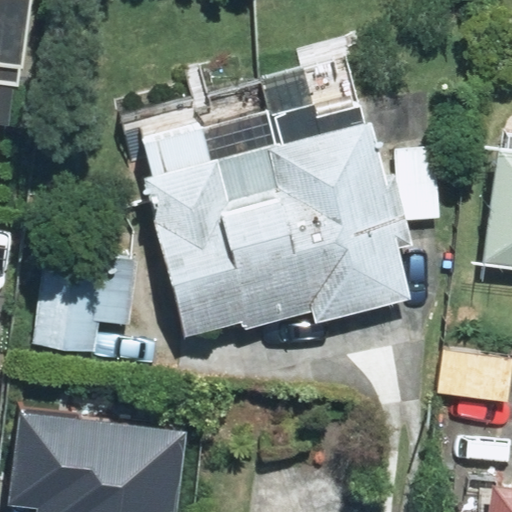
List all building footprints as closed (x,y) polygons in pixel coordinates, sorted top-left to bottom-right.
[(0,0),(0,63),(23,65),(26,0),(0,0)] [(375,179),(337,51),(117,116),(133,171),(123,174),(170,332),(229,314),(233,329),(292,312),(297,331),(405,299),(390,249),(408,243),(388,175),(375,179)] [(511,132),(497,131),(495,152),(487,151),(474,259),(511,263),(511,132)] [(88,319),(124,323),(131,260),(37,249),(27,341),(85,348),(88,319)] [(504,348),(437,345),(435,395),(501,398),(504,348)] [(188,511),(201,419),(25,396),(11,502),(41,506),(40,511),(188,511)] [(511,511),(511,483),(478,481),(475,511),(511,511)]
